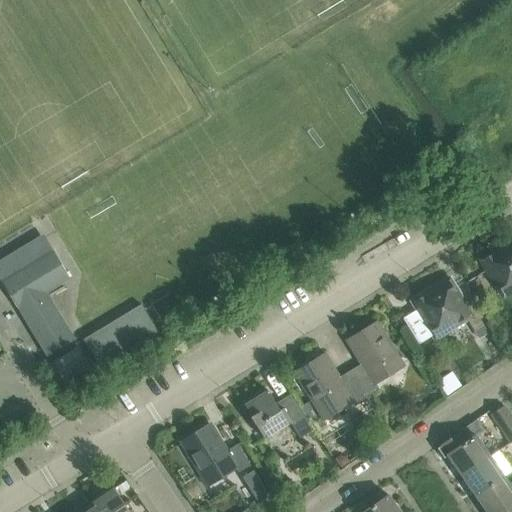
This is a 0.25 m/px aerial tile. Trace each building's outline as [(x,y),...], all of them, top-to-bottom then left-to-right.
[(511,241),(482,260),(504,297),(511,291),(511,241)] [(2,283),(45,354),(47,357),(74,341),(46,294),(69,280),(53,252),(2,283)] [(476,276),(466,282),(475,297),(485,292),(476,276)] [(418,309),(403,318),(419,344),(434,335),(435,338),(466,319),(474,331),(489,322),(471,293),(461,299),(449,280),(413,302),(418,309)] [(97,367),(158,330),(158,329),(142,302),(80,339),(97,367)] [(362,364),(350,371),(366,397),(378,389),(373,382),(401,365),(376,324),(348,341),(362,364)] [(78,349),(48,367),(48,368),(59,387),(90,368),(79,350),(78,349)] [(353,404),(366,397),(350,371),(338,379),(324,356),(296,373),(323,418),(351,401),(353,404)] [(452,373),(438,382),(447,396),(461,386),(452,373)] [(313,429),(304,415),(312,410),(308,403),(300,408),(291,393),(275,402),(268,390),(245,404),(252,417),(251,418),(264,439),(291,423),(299,437),(313,429)] [(509,442),(511,440),(511,418),(508,413),(505,407),(492,416),(509,442)] [(238,473),(250,465),(238,445),(226,452),(210,425),(182,443),(207,485),(235,468),(238,473)] [(444,459),(448,456),(462,475),(490,456),(476,435),(470,438),(465,429),(430,453),(436,462),(442,457),(444,459)] [(462,475),(476,496),(504,477),(490,456),(462,475)] [(339,457),(335,460),(341,468),(349,462),(345,457),(339,457)] [(256,501),(266,494),(253,472),(242,479),(256,501)] [(476,496),(486,511),(496,511),(511,501),(511,487),(504,477),(476,496)] [(99,511),(129,511),(113,488),(92,503),(95,507),(99,511)] [(357,511),(398,511),(388,495),(375,504),(370,497),(354,507),(357,511)] [(511,511),(511,501),(496,511),(511,511)]
